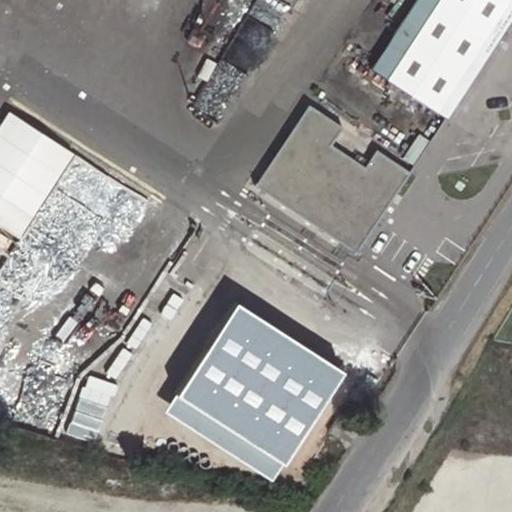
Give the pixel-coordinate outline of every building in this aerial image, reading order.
[(495,46),(426,0),(416,0),(371,67),(447,118),(495,46)] [(511,0),(426,0),(495,46),(511,20),(511,0)] [(305,104),(255,191),(361,251),(408,169),(374,150),(365,166),(330,146),(342,125),(305,104)] [(0,120),(0,225),(23,239),(53,187),(117,223),(135,192),(78,160),(81,155),(5,112),(0,120)] [(418,135),(403,157),(413,163),(427,141),(418,135)] [(325,304),(214,232),(195,263),(305,334),(325,304)] [(314,417),(285,397),(249,451),(278,470),(314,417)]
